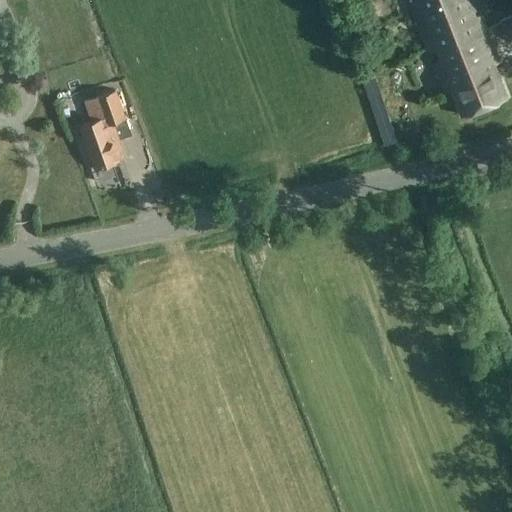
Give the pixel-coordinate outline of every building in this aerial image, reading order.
[(0,0),(0,35),(18,28),(6,0),(0,0)] [(434,46),(436,51),(487,31),(474,0),(413,0),(418,9),(412,12),(426,49),(434,46)] [(487,31),(436,51),(439,58),(431,61),(443,90),(450,87),(460,113),(505,94),(492,61),(498,59),(487,31)] [(401,68),(392,71),(399,90),(409,86),(401,68)] [(79,126),(95,169),(118,160),(125,157),(112,121),(125,117),(115,90),(95,97),(103,118),(79,126)]
